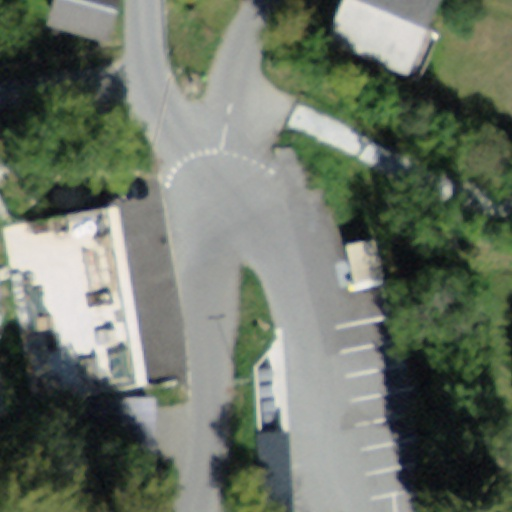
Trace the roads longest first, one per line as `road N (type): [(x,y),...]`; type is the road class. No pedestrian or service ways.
road 1 (residential): [(201,511),(211,435),(207,265),(182,127)]
road 2 (residential): [(371,511),(331,373),(254,213)]
road 3 (track): [(511,186),(233,94)]
road 4 (residential): [(0,108),(143,61)]
road 5 (residential): [(223,113),(246,40),(271,0)]
